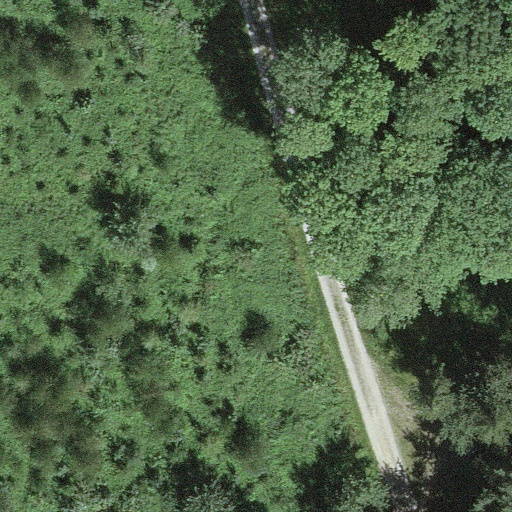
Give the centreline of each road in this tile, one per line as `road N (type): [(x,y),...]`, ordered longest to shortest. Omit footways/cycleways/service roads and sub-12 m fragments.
road 1 (track): [(252,0),(338,301),(415,511)]
road 2 (track): [(369,386),(474,441),(511,407)]
